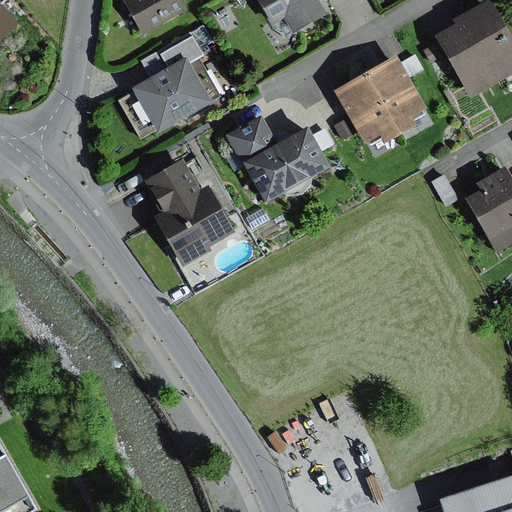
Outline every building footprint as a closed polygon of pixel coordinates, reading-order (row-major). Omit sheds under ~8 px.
[(122,0),(121,1),(142,36),(184,11),(177,0),(122,0)] [(254,0),(270,26),(281,20),(291,36),(323,16),(315,2),(317,0),(254,0)] [(454,27),(433,40),(468,100),(511,74),(511,45),(487,2),(452,23),(454,27)] [(139,62),(149,81),(184,62),(186,67),(197,61),(202,58),(201,56),(208,53),(205,47),(211,44),(202,28),(139,62)] [(433,45),(422,51),(429,64),(440,57),(433,45)] [(393,59),(362,77),(397,138),(413,129),(408,120),(423,112),(393,59)] [(149,81),(130,92),(155,137),(209,108),(207,104),(218,98),(197,61),(186,67),(184,62),(149,81)] [(362,77),(332,94),(362,148),(377,139),(382,147),(397,138),(362,77)] [(259,117),(223,137),(262,207),(327,170),(305,131),(276,147),(259,117)] [(345,121),(333,128),(341,142),(353,135),(345,121)] [(183,162),(143,185),(163,219),(154,224),(181,270),(210,253),(208,249),(232,235),(205,188),(200,191),(183,162)] [(478,196),(464,203),(495,256),(511,246),(511,181),(505,169),(473,188),(478,196)] [(443,177),(431,183),(445,208),(457,201),(443,177)] [(322,369),(261,409),(313,486),(354,459),(336,432),(355,419),(322,369)] [(0,511),(27,511),(0,464),(0,511)] [(511,511),(511,483),(437,508),(438,511),(511,511)]
